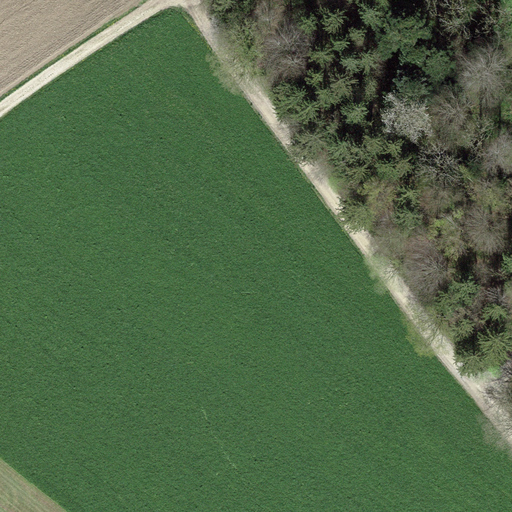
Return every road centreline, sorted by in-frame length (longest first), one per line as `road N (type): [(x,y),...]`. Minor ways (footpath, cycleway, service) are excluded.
road 1 (track): [(485,415),(181,0)]
road 2 (track): [(0,110),(163,0)]
